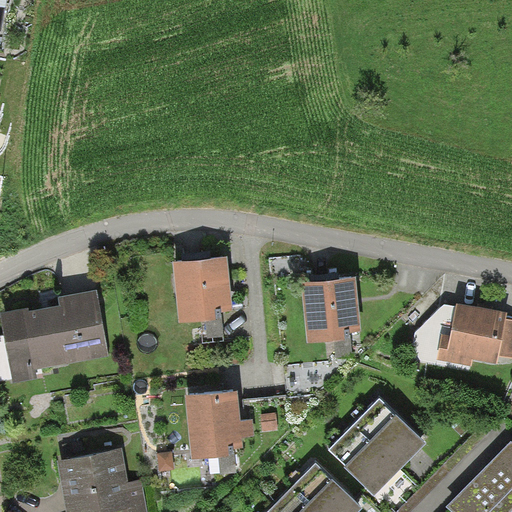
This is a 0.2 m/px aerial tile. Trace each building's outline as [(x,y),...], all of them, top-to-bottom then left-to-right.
[(227,244),(173,250),(179,312),(217,308),(217,302),(233,300),(232,290),(227,244)] [(356,265),(301,270),(307,332),(346,329),(346,322),(361,321),(359,300),(356,265)] [(29,296),(0,301),(0,307),(13,378),(36,374),(35,365),(109,351),(96,280),(59,287),(61,295),(30,300),(29,296)] [(508,303),(458,293),(450,331),(442,329),(437,354),(472,361),(474,352),(497,357),(499,352),(507,311),(508,303)] [(511,312),(507,311),(499,352),(511,355),(511,312)] [(238,378),(185,384),(192,448),(231,444),(230,440),(243,438),(242,430),(255,429),(253,412),(241,413),(241,409),(238,378)] [(381,388),(355,413),(401,461),(428,434),(397,402),(395,404),(381,388)] [(276,409),(261,410),(263,429),(278,428),(276,409)] [(401,461),(355,413),(328,438),(374,486),(401,461)] [(407,511),(493,424),(486,417),(392,511),(407,511)] [(511,433),(511,434),(446,498),(460,511),(506,511),(511,507),(511,433)] [(123,442),(58,452),(66,501),(67,510),(122,502),(124,511),(149,511),(143,474),(128,477),(123,442)] [(173,447),(157,449),(159,467),(175,465),(173,447)] [(316,453),(292,478),(326,511),(351,511),(364,499),(333,467),(332,468),(316,453)] [(326,511),(292,478),(267,503),(275,511),(326,511)] [(275,511),(267,503),(257,511),(275,511)]
